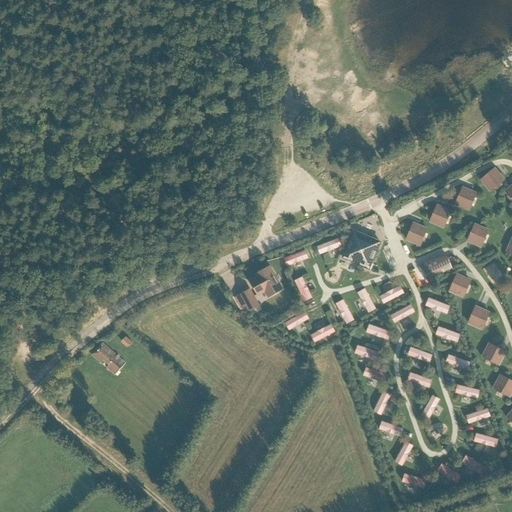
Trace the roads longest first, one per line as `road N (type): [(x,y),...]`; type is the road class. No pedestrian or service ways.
road 1 (track): [(255,250),(127,307),(0,427)]
road 2 (unclassified): [(255,250),(436,170),(511,109)]
road 3 (track): [(377,201),(379,158),(363,117),(351,105),(292,89),(306,0)]
road 4 (track): [(170,511),(31,385)]
